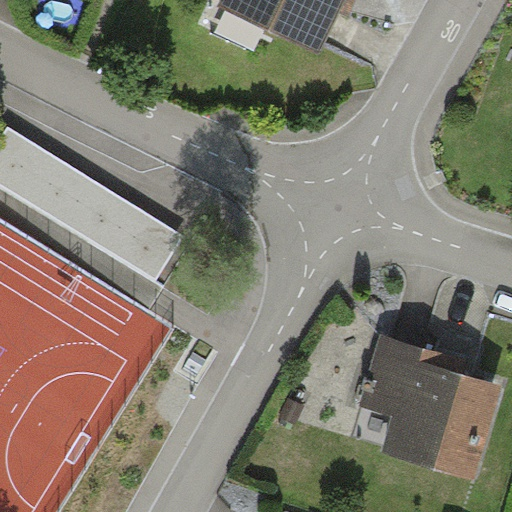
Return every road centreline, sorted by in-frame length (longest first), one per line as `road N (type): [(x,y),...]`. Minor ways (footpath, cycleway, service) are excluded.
road 1 (residential): [(0,57),(346,207)]
road 2 (residential): [(346,207),(181,511)]
road 3 (residential): [(458,0),(346,207)]
road 4 (residential): [(346,207),(511,270)]
